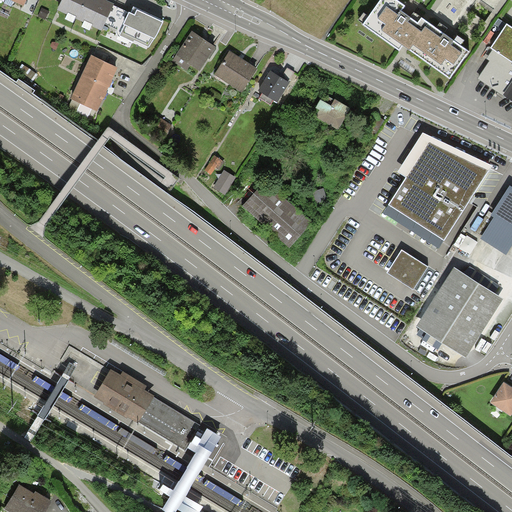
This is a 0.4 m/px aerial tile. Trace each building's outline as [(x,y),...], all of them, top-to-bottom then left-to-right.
[(62,0),(57,10),(67,15),(68,13),(76,17),(76,19),(83,22),(84,21),(93,25),(92,27),(102,31),(114,5),(104,0),(62,0)] [(402,47),(409,52),(429,25),(422,20),(418,25),(401,13),(405,8),(394,0),(381,0),(363,27),(399,52),(402,47)] [(140,10),(134,7),(130,14),(129,14),(123,26),(124,26),(120,36),(134,43),(135,41),(149,49),(153,40),(155,41),(163,24),(162,23),(163,22),(140,11),(140,10)] [(429,25),(409,52),(450,81),(470,54),(429,25)] [(511,28),(507,25),(490,49),(493,51),(486,59),(489,62),(478,79),(511,102),(511,28)] [(204,40),(192,32),(172,60),(187,71),(190,66),(200,72),(216,48),(204,40)] [(214,75),(242,93),(257,69),(240,58),(229,51),(214,75)] [(118,69),(91,57),(71,100),(97,112),(103,100),(104,100),(109,89),(118,69)] [(288,68),(282,78),(289,82),(295,73),(288,68)] [(279,76),(270,71),(258,92),(277,104),(290,83),(289,82),(282,78),(279,76)] [(316,119),(338,131),(351,108),(335,100),(331,106),(321,101),(316,109),(320,111),(316,119)] [(374,114),(366,128),(376,134),(384,120),(374,114)] [(444,242),(489,171),(429,143),(388,206),(444,242)] [(264,182),(242,207),(289,248),(311,223),(264,182)] [(328,201),(324,188),(313,192),(316,204),(328,201)] [(511,189),(510,189),(494,214),(489,211),(475,233),(506,252),(511,242),(511,189)] [(428,268),(402,251),(387,274),(413,291),(428,268)] [(503,300),(454,269),(417,328),(466,359),(503,300)] [(121,376),(111,370),(94,398),(104,404),(104,405),(127,419),(128,418),(138,424),(139,422),(185,451),(200,426),(154,397),(154,396),(145,391),(147,387),(123,373),(121,376)] [(490,404),(510,417),(511,414),(511,388),(504,383),(490,404)] [(80,428),(70,421),(66,426),(76,433),(80,428)] [(34,495),(19,485),(5,509),(10,511),(45,511),(52,502),(36,492),(34,495)]
